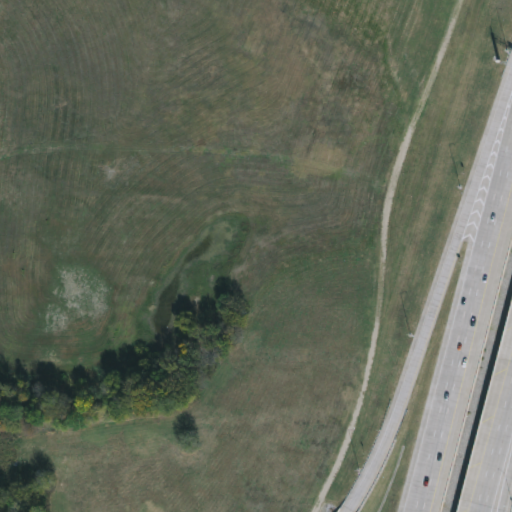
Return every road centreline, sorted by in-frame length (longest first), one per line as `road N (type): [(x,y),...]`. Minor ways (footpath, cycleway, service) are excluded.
road 1 (motorway): [(511,93),(386,449),(349,511)]
road 2 (motorway): [(511,136),(417,511)]
